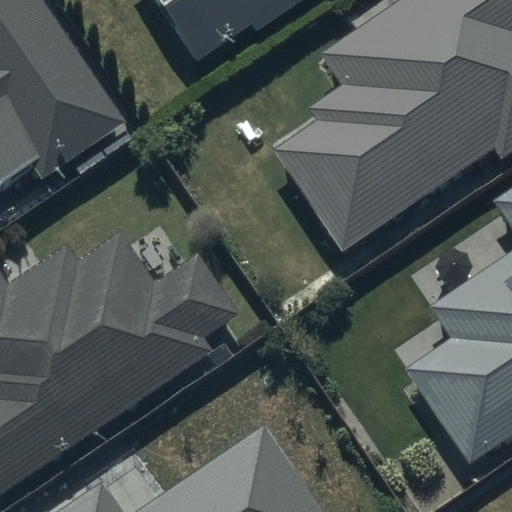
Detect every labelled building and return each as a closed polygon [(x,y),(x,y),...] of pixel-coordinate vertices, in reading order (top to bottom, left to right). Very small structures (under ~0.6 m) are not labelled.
[(0,0),(0,191),(31,172),(39,184),(122,131),(38,0),(0,0)] [(153,0),(199,67),(251,31),(256,38),(311,0),(153,0)] [(511,0),(406,0),(318,60),(340,92),(306,115),(315,127),(273,155),(343,258),(493,156),(500,166),(511,158),(511,0)] [(511,194),(493,206),(511,236),(511,257),(430,309),(452,343),(402,374),(467,472),(511,441),(511,194)] [(0,497),(208,354),(201,344),(239,318),(195,255),(154,284),(120,235),(75,267),(64,251),(6,290),(0,281),(0,497)] [(118,511),(103,489),(67,511),(319,511),(268,431),(142,511),(118,511)]
